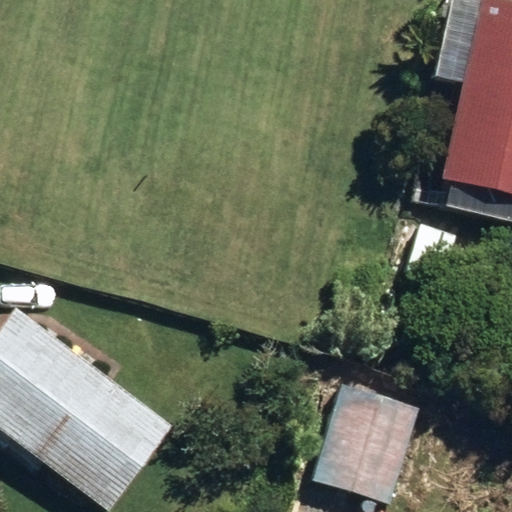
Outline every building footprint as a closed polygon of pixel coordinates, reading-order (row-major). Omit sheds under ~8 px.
[(426,198),(511,214),(511,35),(462,24),(426,198)] [(349,243),(364,245),(368,218),(353,216),(349,243)] [(453,238),(411,226),(397,279),(438,290),(453,238)] [(0,331),(0,428),(108,511),(109,511),(172,429),(16,311),(0,331)] [(316,482),(392,505),(421,410),(345,387),(316,482)]
